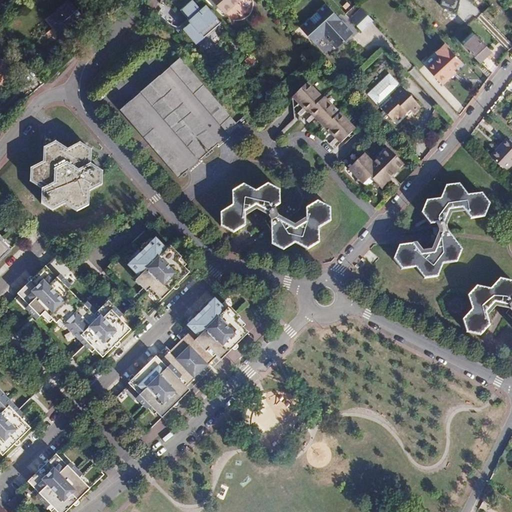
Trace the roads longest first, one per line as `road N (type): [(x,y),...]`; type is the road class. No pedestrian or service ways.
road 1 (residential): [(511,66),(338,276)]
road 2 (residential): [(312,313),(145,471)]
road 3 (residential): [(219,262),(70,89)]
road 4 (residential): [(81,402),(219,262)]
road 5 (residential): [(511,382),(347,305)]
